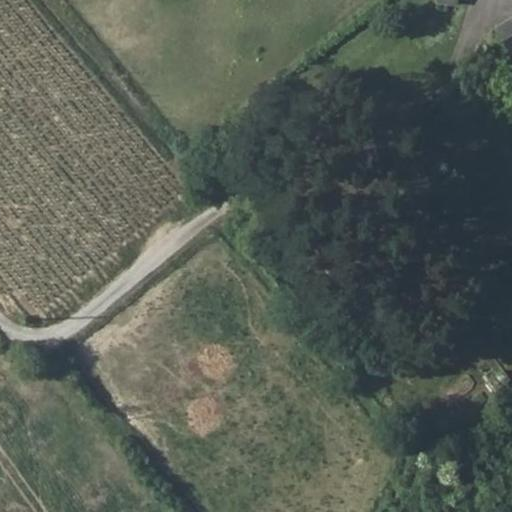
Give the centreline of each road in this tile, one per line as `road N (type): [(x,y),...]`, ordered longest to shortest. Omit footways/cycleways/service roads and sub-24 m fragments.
road 1 (track): [(380,511),(393,464),(244,252),(38,0)]
road 2 (residential): [(0,324),(30,338),(86,325),(213,215),(294,182),(347,190),(490,236),(511,230)]
